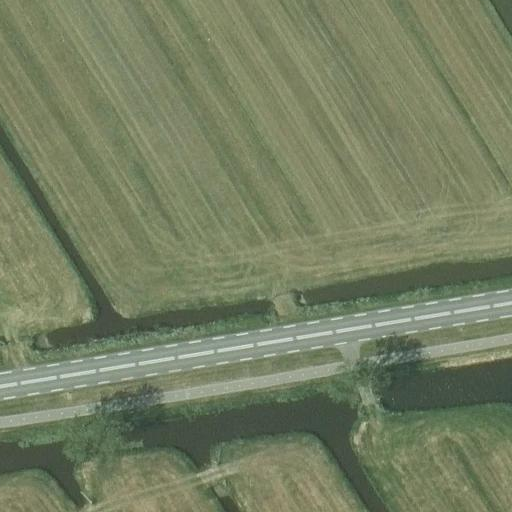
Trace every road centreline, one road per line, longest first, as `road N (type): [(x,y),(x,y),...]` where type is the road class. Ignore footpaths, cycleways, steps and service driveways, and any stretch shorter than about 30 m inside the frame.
road 1 (secondary): [(0,387),(511,304)]
road 2 (track): [(429,511),(369,408),(347,331)]
road 3 (track): [(95,511),(228,468)]
